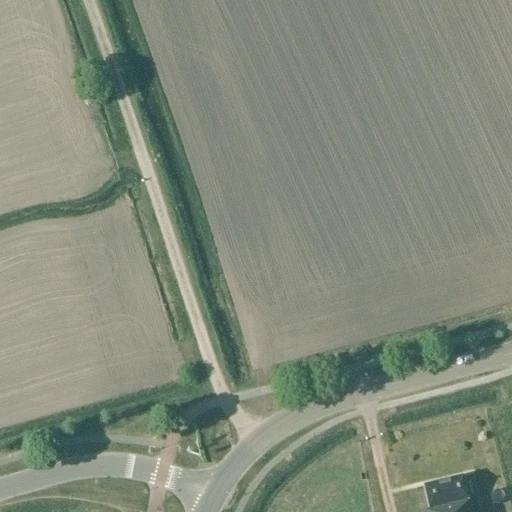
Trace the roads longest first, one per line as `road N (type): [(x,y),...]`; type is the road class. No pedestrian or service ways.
road 1 (track): [(225,401),(88,0)]
road 2 (tertiary): [(0,489),(126,465),(169,476),(212,502)]
road 3 (tertiary): [(363,393),(511,354)]
